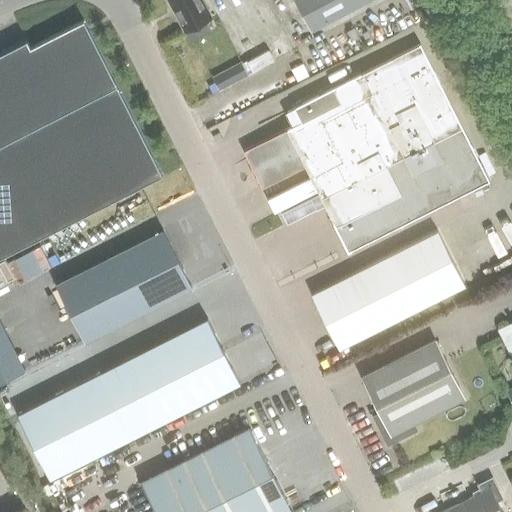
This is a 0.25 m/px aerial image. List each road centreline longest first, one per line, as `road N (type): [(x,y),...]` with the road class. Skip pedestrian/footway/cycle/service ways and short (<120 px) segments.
road 1 (unclassified): [(368,511),(112,0)]
road 2 (unknown): [(253,280),(69,364)]
road 3 (unknown): [(299,371),(126,466)]
